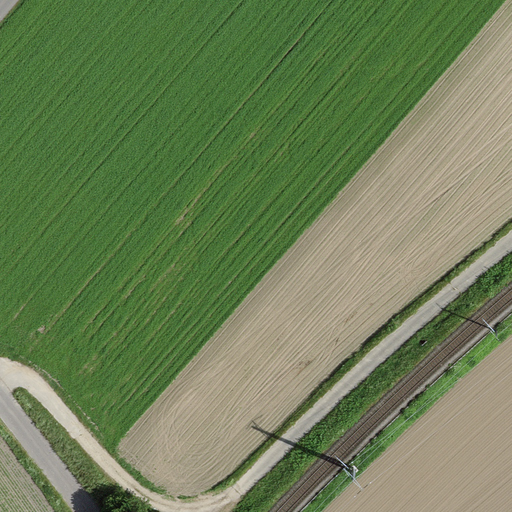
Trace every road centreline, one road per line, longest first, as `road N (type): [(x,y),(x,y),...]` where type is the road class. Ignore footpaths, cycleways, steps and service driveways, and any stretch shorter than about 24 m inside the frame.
road 1 (track): [(0,374),(19,375),(42,392),(142,495),(179,509),(210,506),(236,492),(418,318),(511,241)]
road 2 (track): [(0,398),(86,511)]
